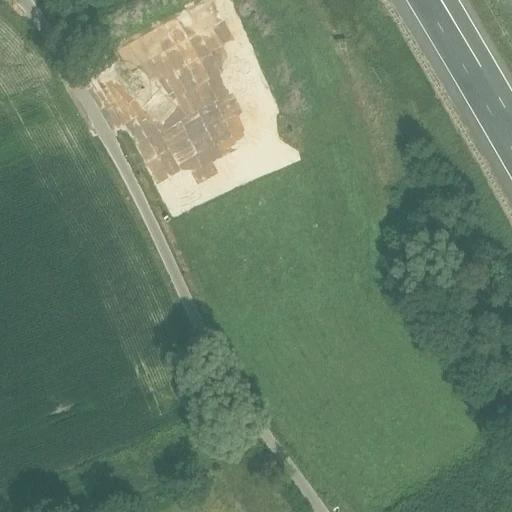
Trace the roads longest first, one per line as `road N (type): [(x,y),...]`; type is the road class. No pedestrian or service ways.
road 1 (unclassified): [(323,511),(218,367),(119,159),(21,0)]
road 2 (motorway): [(429,0),(507,124)]
road 3 (motorway): [(444,0),(507,124)]
